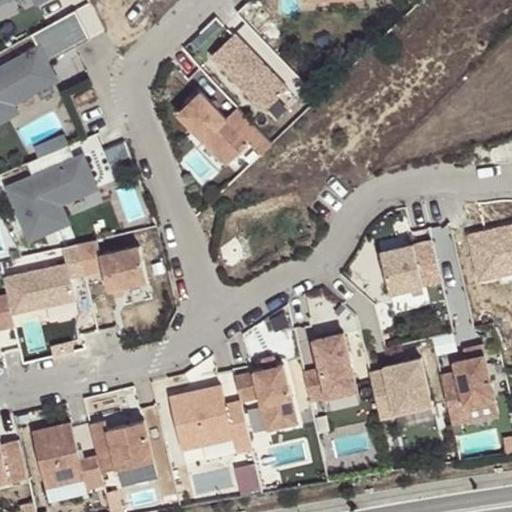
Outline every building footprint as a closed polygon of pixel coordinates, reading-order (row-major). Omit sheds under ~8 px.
[(76,10),(33,34),(39,47),(0,68),(0,121),(17,111),(13,103),(56,79),(47,62),(90,38),(76,10)] [(253,119),(291,90),(229,10),(191,39),(253,119)] [(224,121),(200,92),(174,117),(229,178),(263,136),(238,108),(224,121)] [(73,160),(66,146),(24,164),(30,178),(5,189),(27,241),(66,224),(58,205),(94,189),(81,156),(73,160)] [(511,225),(472,233),(481,284),(511,277),(511,225)] [(410,290),(443,282),(433,240),(400,248),(410,290)] [(98,241),(79,245),(86,273),(86,276),(106,271),(110,291),(149,281),(141,247),(102,256),(98,241)] [(68,264),(5,278),(8,294),(13,313),(76,299),(71,276),(86,273),(79,245),(66,249),(64,249),(68,264)] [(0,295),(0,328),(15,325),(13,313),(8,294),(0,295)] [(279,351),(273,322),(246,328),(253,357),(279,351)] [(321,368),(305,372),(312,401),(358,391),(345,333),(314,340),(321,368)] [(441,374),(453,423),(468,419),(465,404),(496,397),(485,353),(455,361),(457,370),(441,374)] [(371,372),(382,418),(396,415),(395,413),(433,404),(422,357),(385,366),(386,368),(371,372)] [(284,363),(236,375),(242,400),(260,396),(262,404),(269,403),(275,427),(298,422),(284,363)] [(242,400),(226,403),(222,384),(171,396),(183,449),(234,437),(238,452),(253,448),(242,400)] [(268,429),(275,427),(269,403),(262,404),(268,429)] [(106,420),(91,424),(98,455),(102,472),(155,460),(145,420),(109,429),(106,420)] [(102,472),(98,455),(81,459),(72,421),(34,431),(47,487),(86,478),(88,488),(105,484),(102,472)] [(0,478),(30,473),(24,435),(6,438),(3,426),(0,426),(0,478)] [(258,460),(239,465),(246,493),(265,488),(258,460)]
